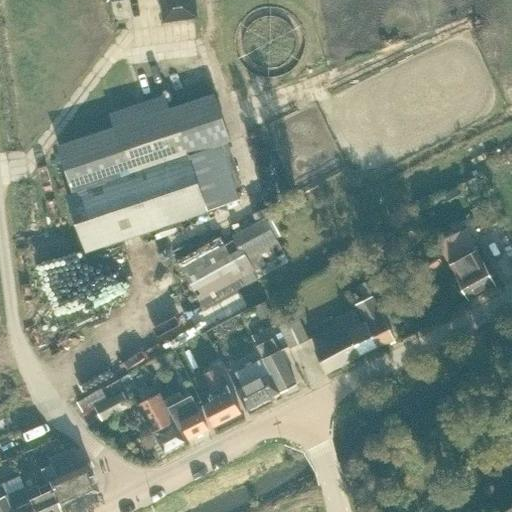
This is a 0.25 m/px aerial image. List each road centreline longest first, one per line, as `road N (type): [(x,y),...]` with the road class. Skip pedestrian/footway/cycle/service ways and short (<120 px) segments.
road 1 (unclassified): [(127,499),(106,459),(66,424),(30,369),(0,215)]
road 2 (tertiary): [(299,409),(511,297)]
road 3 (tertiary): [(127,499),(299,409)]
